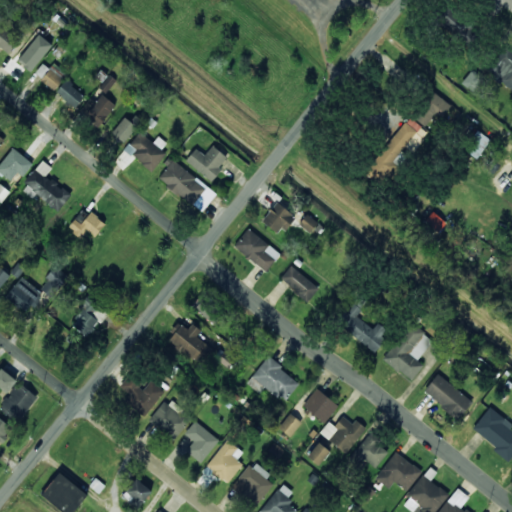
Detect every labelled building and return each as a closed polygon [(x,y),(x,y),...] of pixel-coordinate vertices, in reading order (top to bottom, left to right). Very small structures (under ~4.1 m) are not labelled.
[(476,23),(448,9),(439,26),(468,40),(476,23)] [(0,47),(9,54),(19,40),(0,25),(0,47)] [(22,56),(17,63),(31,72),(43,55),(22,41),(14,51),(22,56)] [(487,70),(511,91),(511,49),(507,46),(487,70)] [(49,69),(43,64),(34,74),(55,91),(67,75),(54,64),(49,69)] [(99,88),(106,93),(116,80),(109,75),(99,88)] [(56,92),(75,108),(85,95),(66,80),(56,92)] [(412,115),(428,129),(450,105),(434,91),(412,115)] [(100,128),(116,104),(100,94),(84,117),(100,128)] [(111,135),(124,144),(137,126),(124,117),(111,135)] [(414,153),(424,139),(417,134),(422,127),(409,117),(370,168),(384,178),(407,148),(414,153)] [(463,149),(477,159),(491,140),(477,130),(463,149)] [(170,147),(159,136),(153,143),(140,132),(125,149),(149,171),(170,147)] [(196,148),(186,161),(210,181),(229,159),(213,145),(205,155),(196,148)] [(23,177),(33,163),(13,148),(0,164),(0,172),(11,181),(18,172),(23,177)] [(52,168),(42,160),(24,183),(58,211),(71,195),(46,175),(52,168)] [(172,161),(158,179),(193,206),(207,187),(172,161)] [(262,221),(277,232),(281,227),(288,232),(298,219),(277,202),(262,221)] [(81,237),(86,230),(96,238),(106,223),(91,212),(82,223),(76,218),(69,228),(81,237)] [(446,223),(433,212),(425,222),(438,233),(446,223)] [(310,233),(318,222),(307,214),(299,225),(310,233)] [(233,240),(248,222),(278,247),(264,265),(233,240)] [(280,279),(307,303),(319,289),(292,265),(280,279)] [(0,287),(11,276),(0,266),(0,287)] [(52,297),(68,277),(56,268),(40,288),(52,297)] [(43,293),(21,277),(5,298),(27,314),(43,293)] [(87,337),(98,320),(91,316),(99,304),(89,297),(70,325),(87,337)] [(376,352),(390,333),(378,324),(374,329),(356,317),(366,304),(356,298),(337,324),(376,352)] [(215,322),(221,310),(201,299),(194,312),(215,322)] [(201,330),(192,324),(188,329),(179,323),(167,340),(200,363),(211,348),(197,337),(201,330)] [(418,361),(434,340),(411,323),(383,359),(411,381),(424,365),(418,361)] [(229,370),(237,361),(222,348),(214,357),(229,370)] [(266,357),(247,384),(259,393),(264,386),(286,402),(300,382),(266,357)] [(17,380),(1,368),(0,369),(0,387),(8,393),(17,380)] [(424,391),(458,419),(472,402),(438,374),(424,391)] [(125,399),(143,416),(165,392),(152,380),(143,390),(130,378),(120,389),(128,396),(125,399)] [(0,408),(17,423),(38,397),(20,383),(0,406),(0,408)] [(325,423),(339,405),(316,388),(302,407),(325,423)] [(178,414),(181,410),(165,398),(149,421),(176,439),(189,421),(178,414)] [(472,430),(509,460),(511,456),(511,430),(509,428),(511,424),(490,407),(472,430)] [(290,437),(302,422),(291,413),(279,428),(290,437)] [(329,422),(320,433),(347,454),(366,429),(355,420),(352,424),(342,416),(334,426),(329,422)] [(0,442),(12,429),(0,417),(0,442)] [(203,463),(219,438),(193,422),(185,435),(193,441),(186,452),(203,463)] [(389,452),(370,435),(354,452),(374,469),(389,452)] [(243,464),(237,460),(243,453),(227,440),(206,467),(227,484),(243,464)] [(319,466),(330,452),(319,442),(307,456),(319,466)] [(422,472),(395,452),(375,478),(390,489),(395,482),(407,491),(422,472)] [(274,484),(267,479),(271,474),(254,461),(233,487),(257,506),(274,484)] [(435,511),(449,494),(431,480),(437,472),(430,467),(402,504),(413,511),(418,504),(428,511),(435,511)] [(42,497),(63,511),(75,511),(88,493),(58,473),(42,497)] [(123,496),(138,509),(152,491),(137,479),(123,496)] [(259,511),(296,511),(299,510),(286,500),(293,492),(282,484),(259,511)] [(469,497),(457,488),(439,511),(468,511),(462,507),(469,497)]
